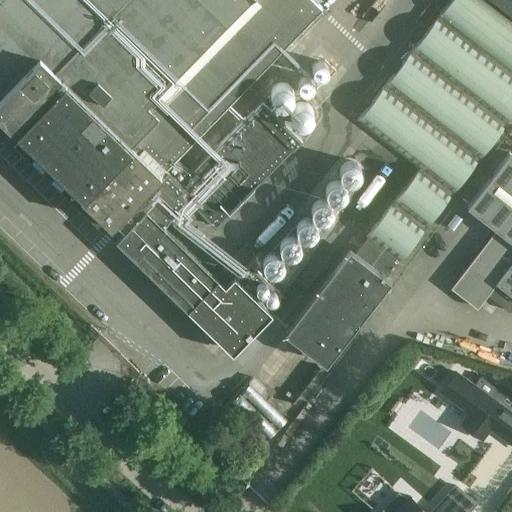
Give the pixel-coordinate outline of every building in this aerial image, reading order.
[(243,270),(237,277),(233,274),(224,284),(206,265),(164,225),(170,217),(178,206),(185,197),(214,226),(301,138),(261,98),(193,168),(195,171),(193,173),(175,157),(321,6),(315,0),(0,0),(0,112),(113,222),(122,231),(115,239),(174,296),(230,350),(282,294),(250,264),(243,270)] [(353,249),(284,330),(326,362),(390,279),(386,275),(398,260),(399,261),(452,191),(511,113),(511,0),(449,0),(356,120),(417,169),(365,236),(366,237),(355,251),(353,249)] [(511,157),(508,154),(467,206),(495,229),(451,287),(477,307),(496,282),(511,294),(511,157)] [(455,372),(441,391),(470,413),(462,423),(482,437),(490,427),(511,443),(511,413),(511,412),(511,393),(502,386),(499,389),(480,375),(473,384),(455,372)] [(246,386),(229,404),(267,440),(284,423),(246,386)] [(465,511),(474,502),(454,485),(430,511),(427,511),(409,496),(409,497),(410,498),(407,501),(398,493),(383,509),(382,508),(378,511),(465,511)]
